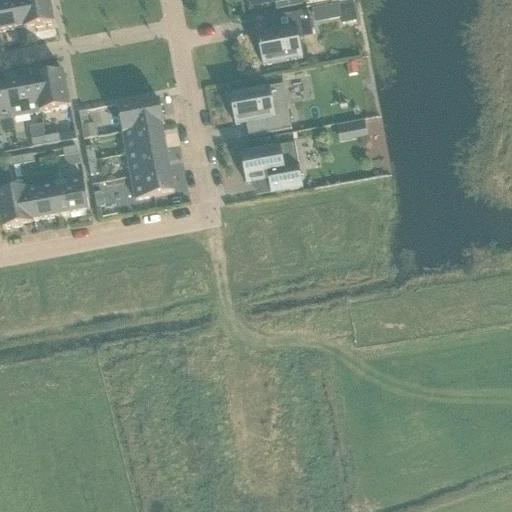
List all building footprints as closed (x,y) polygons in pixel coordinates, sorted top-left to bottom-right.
[(0,0),(0,32),(24,28),(18,0),(0,0)] [(55,25),(49,0),(18,0),(24,28),(25,30),(55,25)] [(313,38),(309,12),(277,18),(280,32),(257,36),(263,66),(303,59),(299,40),(313,38)] [(64,74),(34,79),(34,82),(40,114),(70,108),(64,74)] [(34,82),(7,87),(13,119),(40,114),(34,82)] [(284,86),(230,96),(236,126),(264,121),(266,135),(292,130),(284,86)] [(0,121),(13,119),(7,87),(0,88),(0,121)] [(164,126),(160,102),(118,110),(123,134),(162,127),(164,126)] [(87,112),(79,113),(82,127),(90,126),(87,112)] [(166,148),(162,127),(123,134),(127,156),(166,148)] [(45,138),(46,146),(60,143),(59,135),(45,138)] [(46,146),(45,138),(31,140),(33,148),(46,146)] [(295,145),(241,155),(246,185),(275,180),(277,194),(303,189),(295,145)] [(85,148),(88,162),(96,161),(93,147),(85,148)] [(77,148),(63,150),(64,158),(78,156),(77,148)] [(166,148),(127,156),(131,179),(170,171),(166,148)] [(20,158),(21,166),(35,164),(33,156),(20,158)] [(7,169),(21,166),(20,158),(6,161),(7,169)] [(98,175),(96,161),(88,162),(90,176),(98,175)] [(175,194),(170,171),(131,179),(135,201),(175,194)] [(89,212),(83,179),(55,185),(61,217),(89,212)] [(55,185),(27,190),(33,222),(61,217),(55,185)] [(27,190),(0,194),(0,213),(3,230),(33,225),(33,222),(27,190)] [(105,206),(103,193),(95,195),(97,207),(105,206)]
